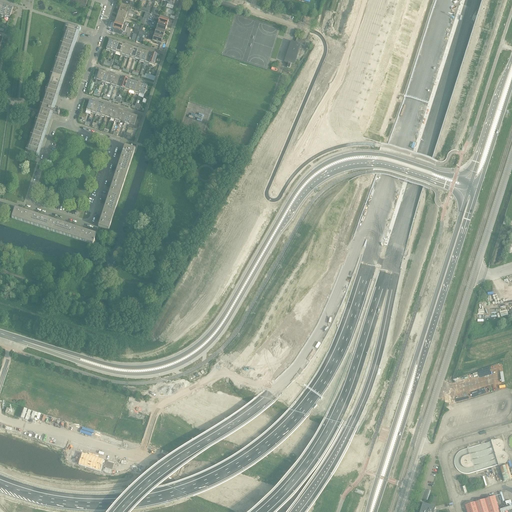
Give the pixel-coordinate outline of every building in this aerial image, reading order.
[(119,10),(129,14),(133,15),(134,13),(128,11),(129,7),(121,4),(119,10)] [(119,10),(117,16),(125,19),(126,16),(128,16),(129,14),(119,10)] [(115,22),(125,26),(126,23),(124,23),(125,19),(117,16),(115,22)] [(167,26),(169,20),(160,17),(159,21),(154,19),(154,22),(156,22),(167,26)] [(115,22),(113,28),(114,29),(113,32),(122,35),(123,32),(125,32),(127,26),(125,26),(115,22)] [(165,32),(167,26),(156,22),(154,28),(157,29),(165,32)] [(53,104),(78,29),(67,25),(66,29),(67,29),(27,151),(37,155),(51,113),(59,115),(60,112),(57,111),(57,109),(56,108),(56,107),(54,106),(55,105),(53,104)] [(163,38),(165,32),(157,29),(155,33),(154,32),(154,33),(150,31),(149,33),(153,34),(153,35),(163,38)] [(161,44),(163,38),(153,35),(152,37),(154,38),(153,41),(161,44)] [(294,65),(301,45),(304,46),(306,40),(297,37),(295,43),(291,42),(284,62),(288,63),(287,68),(289,69),(291,64),(294,65)] [(120,54),(124,44),(119,43),(116,52),(115,54),(120,55),(121,54),(120,54)] [(154,65),(157,55),(152,54),(149,63),(149,65),(150,63),(154,65)] [(101,81),(104,72),(99,70),(96,80),(101,81)] [(125,89),(128,80),(123,78),(120,89),(119,90),(124,92),(125,89)] [(144,95),(147,86),(142,84),(139,94),(144,95)] [(91,112),(94,102),(89,101),(86,110),(91,112)] [(101,115),(104,105),(99,104),(96,113),(101,115)] [(141,120),(136,119),(137,116),(132,115),(129,124),(134,126),(133,129),(137,130),(141,120)] [(134,153),(135,150),(132,149),(132,148),(131,147),(131,148),(125,146),(98,227),(108,230),(134,153)] [(96,235),(15,208),(12,219),(92,245),(93,242),(94,242),(95,241),(94,241),(96,235)] [(459,475),(509,462),(503,439),(453,451),(459,475)] [(68,462),(101,471),(105,459),(72,450),(68,462)] [(111,473),(113,463),(107,461),(104,472),(111,473)] [(507,465),(500,467),(504,481),(511,478),(507,465)] [(465,505),(466,511),(499,511),(495,496),(465,505)] [(433,511),(435,507),(434,507),(432,506),(422,503),(419,511),(433,511)]
